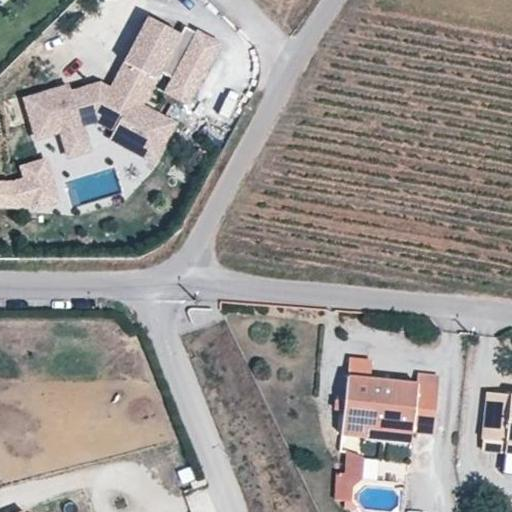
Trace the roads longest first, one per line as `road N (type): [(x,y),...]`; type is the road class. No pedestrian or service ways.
road 1 (unclassified): [(182,284),(511,312)]
road 2 (residential): [(182,284),(183,264),(289,68)]
road 3 (residential): [(151,284),(233,511)]
road 4 (residential): [(151,284),(0,282)]
